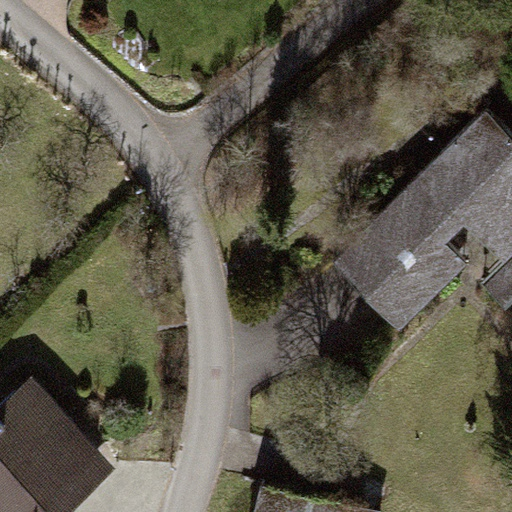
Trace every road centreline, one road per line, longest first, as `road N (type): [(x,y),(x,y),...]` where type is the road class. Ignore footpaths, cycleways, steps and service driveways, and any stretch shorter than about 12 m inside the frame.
road 1 (residential): [(189,511),(215,436),(213,288),(170,159)]
road 2 (residential): [(358,0),(170,159)]
road 3 (residential): [(170,159),(0,6)]
